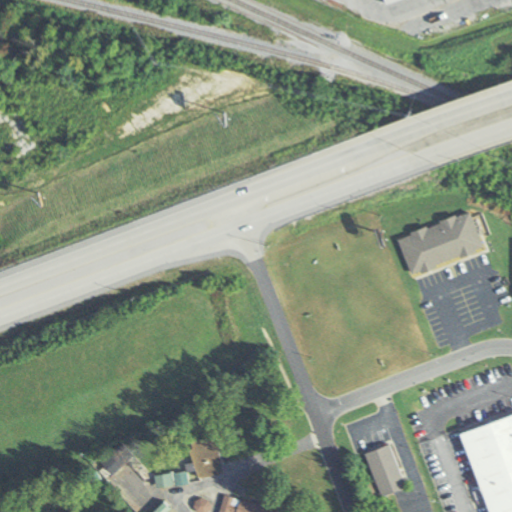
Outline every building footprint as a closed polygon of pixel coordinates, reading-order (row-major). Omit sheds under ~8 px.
[(394,238),(408,274),(480,245),(466,210),(394,238)] [(511,511),(511,412),(454,434),(480,511),(511,511)] [(210,434),(185,441),(196,478),(221,471),(210,434)] [(377,497),(401,490),(387,446),(363,453),(377,497)] [(172,473),(174,484),(186,482),(184,471),(172,473)] [(154,486),(170,484),(168,472),(153,475),(154,486)] [(257,511),(259,504),(221,494),(216,511),(257,511)]
